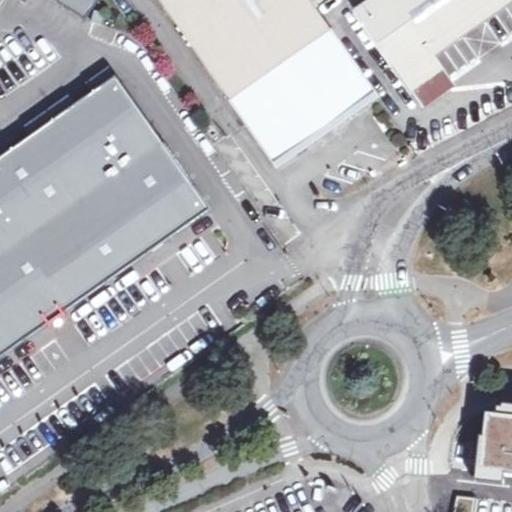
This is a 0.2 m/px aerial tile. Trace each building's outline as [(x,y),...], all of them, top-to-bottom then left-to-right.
[(52,0),(82,17),(91,0),(52,0)] [(375,92),(311,0),(169,0),(276,158),(375,92)] [(511,2),(511,0),(367,0),(360,5),(426,105),(453,86),(434,56),(511,2)] [(440,58),(451,76),(466,66),(456,49),(440,58)] [(84,82),(92,92),(115,75),(108,65),(84,82)] [(0,156),(0,260),(18,284),(46,324),(209,208),(115,75),(92,92),(74,104),(30,135),(0,156)] [(23,125),(30,135),(74,104),(67,94),(23,125)] [(0,356),(46,324),(18,284),(0,260),(0,356)]
